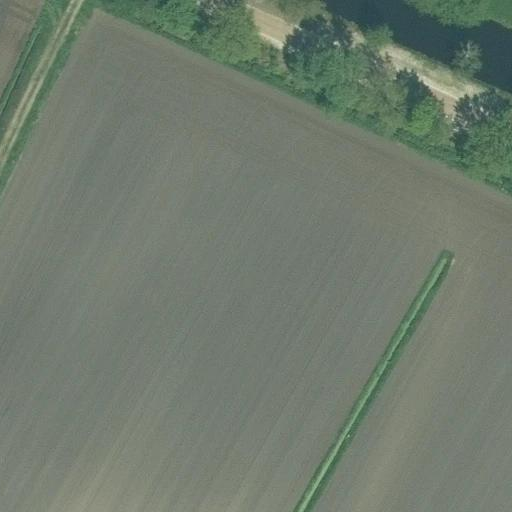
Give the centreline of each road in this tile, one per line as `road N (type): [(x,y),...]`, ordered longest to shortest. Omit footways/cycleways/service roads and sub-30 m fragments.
road 1 (tertiary): [(511,134),(209,0)]
road 2 (track): [(0,158),(74,0)]
